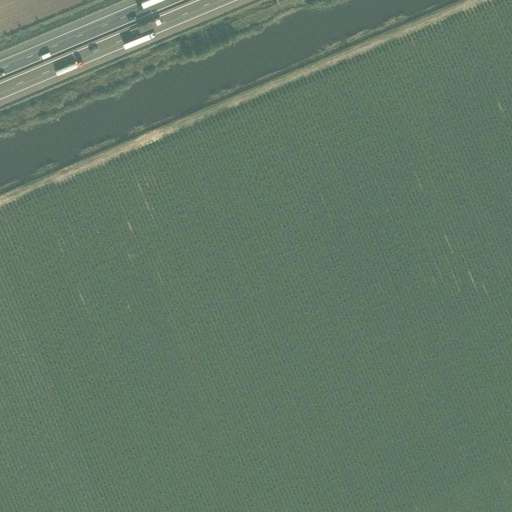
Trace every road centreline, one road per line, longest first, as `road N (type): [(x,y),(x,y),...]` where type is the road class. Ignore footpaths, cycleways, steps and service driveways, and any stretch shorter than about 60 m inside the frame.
road 1 (track): [(480,0),(0,201)]
road 2 (motorway): [(0,91),(217,0)]
road 3 (motorway): [(163,0),(0,68)]
